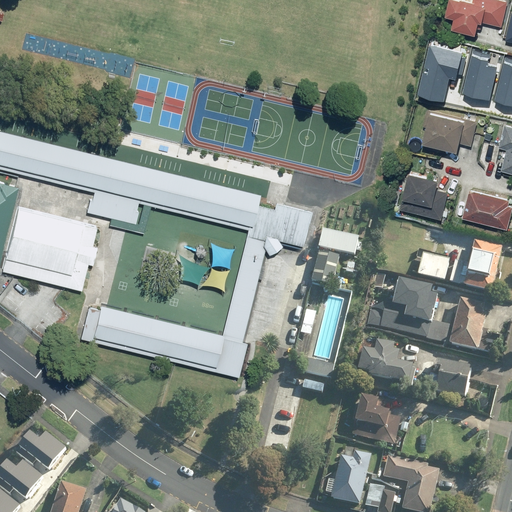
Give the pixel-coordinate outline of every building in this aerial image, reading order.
[(506,2),(499,0),(472,0),(472,1),(467,0),(447,0),(444,16),(454,19),(451,29),(474,34),(476,23),(481,24),(482,21),(501,25),(506,2)] [(463,46),(457,45),(432,39),(420,87),(445,93),(451,69),(458,71),(463,46)] [(473,50),(465,86),(492,92),(500,60),(491,58),(491,54),(473,50)] [(511,57),(507,56),(498,94),(511,97),(511,57)] [(427,113),(421,144),(424,145),(423,148),(439,152),(440,148),(456,152),(463,120),(427,113)] [(0,120),(0,169),(243,231),(250,200),(255,184),(0,120)] [(511,127),(500,125),(496,147),(505,149),(500,170),(511,172),(511,127)] [(440,219),(447,192),(435,189),(437,181),(406,172),(397,207),(440,219)] [(0,246),(15,186),(0,182),(0,246)] [(463,205),(460,218),(507,229),(511,206),(511,205),(507,205),(508,199),(469,189),(465,205),(463,205)] [(101,215),(16,195),(0,260),(0,265),(84,286),(101,215)] [(221,330),(99,304),(90,344),(242,377),(250,339),(272,240),(302,246),(310,212),(250,200),(243,231),(221,330)] [(317,253),(320,254),(313,286),(328,289),(330,280),(335,281),(340,258),(351,261),(356,241),(322,233),(317,253)] [(468,267),(454,263),(448,286),(490,297),(501,252),(473,245),(468,267)] [(423,255),(418,279),(443,285),(449,262),(423,255)] [(374,301),(367,326),(427,342),(438,300),(430,298),(432,289),(396,281),(390,305),(374,301)] [(485,309),(454,302),(452,311),(456,312),(448,350),(477,356),(485,317),(483,316),(485,309)] [(365,356),(364,360),(360,359),(357,373),(368,376),(368,378),(407,387),(411,370),(397,366),(399,357),(392,356),(394,349),(365,343),(362,355),(365,356)] [(436,361),(435,363),(435,362),(434,362),(433,362),(432,362),(431,362),(430,362),(429,362),(428,362),(427,363),(426,363),(425,364),(424,365),(423,366),(423,367),(422,368),(422,369),(422,370),(422,371),(422,372),(422,373),(422,374),(423,375),(423,376),(424,377),(425,378),(426,379),(427,379),(428,380),(429,380),(430,380),(431,380),(429,393),(465,401),(472,370),(436,361)] [(386,416),(375,413),(377,406),(360,400),(354,418),(357,419),(352,436),(395,449),(398,441),(395,440),(400,423),(390,420),(391,415),(386,414),(386,416)] [(44,478),(64,453),(43,437),(36,446),(28,440),(16,456),(44,478)] [(343,473),(339,491),(334,489),(335,486),(334,485),(330,503),(359,509),(370,458),(351,454),(349,460),(340,458),(337,471),(343,473)] [(409,486),(401,511),(428,511),(439,474),(388,460),(383,479),(409,486)] [(0,474),(0,488),(23,507),(34,493),(41,483),(20,467),(13,476),(4,469),(0,474)] [(79,511),(85,492),(59,484),(50,511),(79,511)] [(384,494),(377,493),(372,511),(391,511),(397,489),(386,487),(384,494)] [(0,511),(15,511),(17,511),(0,498),(0,511)] [(133,511),(119,503),(113,511),(133,511)]
